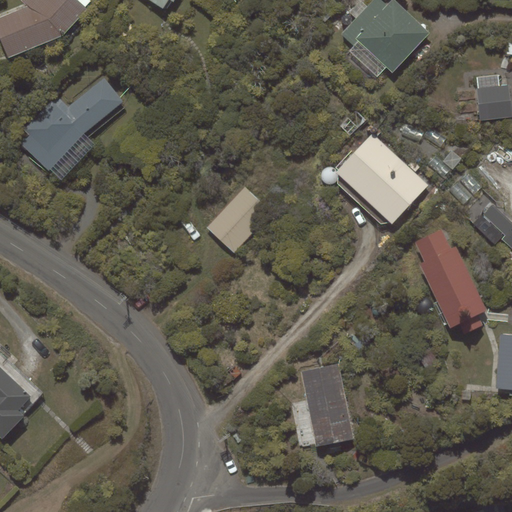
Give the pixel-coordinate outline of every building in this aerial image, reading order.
[(21,0),(28,6),(0,17),(0,37),(8,58),(63,36),(87,9),(85,7),(91,1),(90,0),(21,0)] [(149,0),(163,9),(168,0),(170,0),(174,2),(174,0),(149,0)] [(387,68),(392,73),(430,33),(395,0),(391,0),(387,5),(382,0),(373,0),(367,6),(361,1),(350,12),(356,18),(341,34),(353,46),(348,51),(377,78),(387,68)] [(499,75),(476,77),(480,121),(511,117),(511,110),(509,85),(500,86),(499,75)] [(21,144),(49,171),(50,169),(61,180),(95,144),(84,134),(124,101),(104,78),(68,107),(57,96),(23,129),(29,135),(21,144)] [(405,123),(401,134),(420,142),(424,131),(405,123)] [(429,127),(423,137),(441,148),(447,138),(429,127)] [(392,224),(429,185),(372,133),(354,152),(352,150),(335,168),(338,170),(336,172),(338,174),(337,184),(381,224),(390,222),(392,224)] [(452,150),(442,161),(453,170),(462,159),(452,150)] [(435,156),(427,164),(443,178),(451,169),(435,156)] [(467,172),(459,180),(474,195),(482,187),(467,172)] [(457,182),(449,191),(464,205),(472,197),(457,182)] [(273,211),(245,185),(207,227),(235,253),(273,211)] [(511,231),(511,230),(511,229),(511,222),(493,204),(473,224),(495,245),(501,239),(511,249),(511,231)] [(424,261),(419,263),(450,328),(460,324),(464,334),(483,326),(478,315),(487,310),(456,245),(451,248),(442,229),(415,242),(424,261)] [(496,389),(511,389),(511,334),(500,334),(496,389)] [(339,364),(301,371),(307,400),(291,403),(300,447),(315,444),(316,447),(354,440),(339,364)] [(0,366),(0,437),(2,440),(24,416),(18,410),(31,397),(0,366)] [(462,399),(470,400),(471,391),(462,390),(462,399)]
